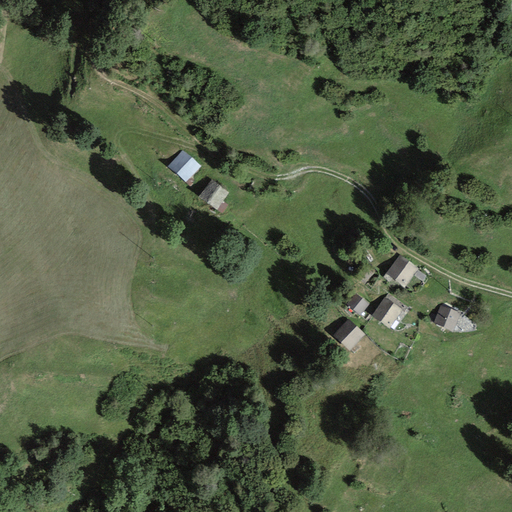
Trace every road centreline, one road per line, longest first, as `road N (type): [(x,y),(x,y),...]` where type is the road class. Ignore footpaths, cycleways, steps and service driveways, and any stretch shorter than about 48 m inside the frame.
road 1 (track): [(511,294),(403,255),(363,187),(333,172),(280,177),(229,162),(146,98),(101,76),(92,59),(94,0)]
road 2 (track): [(205,147),(121,129),(117,146),(152,213),(152,225),(143,224),(94,178),(47,156),(1,57)]
